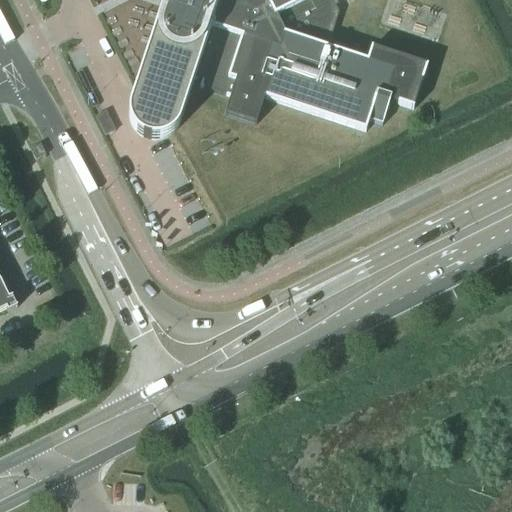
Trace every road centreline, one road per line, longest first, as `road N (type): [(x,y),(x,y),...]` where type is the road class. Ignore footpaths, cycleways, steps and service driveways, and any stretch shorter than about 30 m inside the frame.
road 1 (secondary): [(191,410),(511,241)]
road 2 (secondary): [(19,74),(126,285)]
road 3 (secondary): [(511,184),(311,297)]
road 4 (secondary): [(0,509),(191,410)]
road 5 (secondary): [(311,297),(204,331),(171,321),(126,285)]
road 6 (secondary): [(175,381),(0,466)]
road 7 (secondary): [(311,297),(175,381)]
